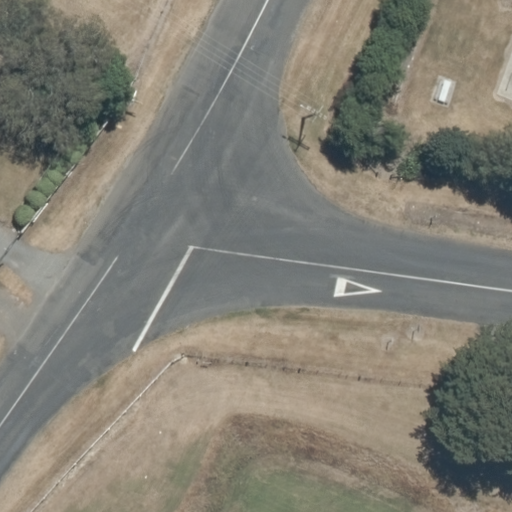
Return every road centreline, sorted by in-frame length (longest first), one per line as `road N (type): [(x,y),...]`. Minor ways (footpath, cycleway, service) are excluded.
road 1 (unclassified): [(147,220),(194,250),(511,294)]
road 2 (unclassified): [(0,435),(147,220)]
road 3 (unclassified): [(147,220),(273,0)]
